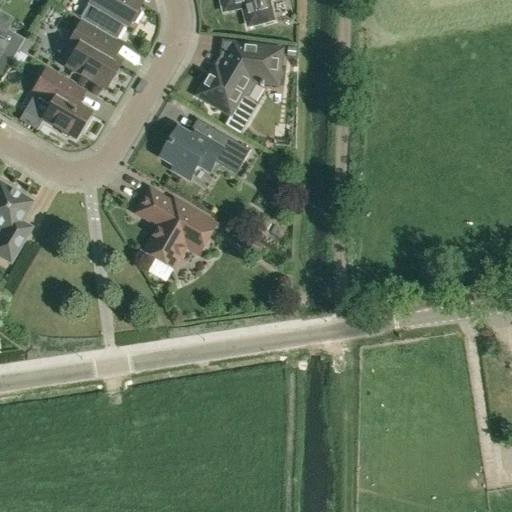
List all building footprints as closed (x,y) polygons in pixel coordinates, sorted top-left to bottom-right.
[(137,9),(141,3),(135,0),(91,0),(88,5),(80,20),(99,32),(100,31),(115,40),(123,26),(126,28),(129,22),(131,23),(134,23),(141,12),(139,10),(137,9)] [(274,20),(269,0),(270,0),(221,0),(225,12),(244,7),(249,26),(274,20)] [(104,88),(110,78),(114,77),(118,71),(117,67),(119,63),(112,59),(119,47),(80,24),(68,44),(76,49),(67,66),(104,88)] [(5,33),(0,30),(0,53),(12,60),(18,50),(24,40),(7,29),(5,33)] [(31,45),(24,40),(18,50),(26,54),(31,45)] [(283,50),(244,45),(227,43),(225,58),(213,78),(209,76),(198,96),(232,116),(244,96),(249,97),(257,84),(257,82),(261,82),(261,86),(264,86),(264,83),(278,85),(279,77),(282,75),(282,72),(280,70),(283,50)] [(288,48),(287,57),(295,58),(296,49),(288,48)] [(90,113),(78,106),(85,93),(67,83),(45,70),(32,92),(51,103),(42,119),(60,130),(61,133),(68,137),(71,136),(75,139),(90,113)] [(251,151),(216,130),(209,141),(195,133),(193,138),(179,130),(163,157),(177,166),(174,170),(190,180),(199,166),(210,172),(222,151),(244,163),(251,151)] [(0,257),(10,263),(31,228),(21,222),(33,202),(0,182),(0,257)] [(151,190),(142,205),(137,213),(153,223),(160,227),(145,251),(175,269),(189,244),(202,252),(217,225),(175,200),(173,203),(151,190)] [(265,248),(253,240),(247,249),(260,257),(265,248)]
